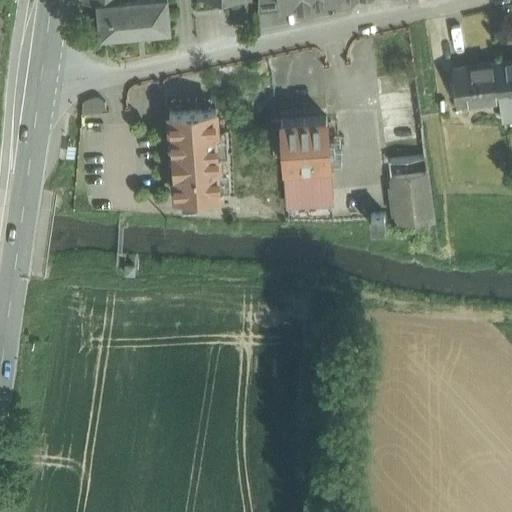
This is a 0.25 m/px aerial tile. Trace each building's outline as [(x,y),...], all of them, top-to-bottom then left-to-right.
[(168,0),(98,0),(101,32),(171,25),(168,0)] [(280,0),(258,0),(258,11),(283,8),(282,3),(281,3),(280,0)] [(511,58),(496,60),(501,96),(500,96),(503,113),(511,111),(511,58)] [(496,60),(472,64),(472,63),(453,66),(455,81),(457,102),(500,96),(501,96),(496,60)] [(131,116),(155,116),(155,79),(130,80),(131,116)] [(106,107),(104,92),(82,95),(84,109),(106,107)] [(220,101),(173,103),(174,187),(219,189),(220,101)] [(328,116),(283,118),(285,160),(329,158),(328,116)] [(426,151),(388,156),(397,222),(435,217),(426,151)] [(385,210),(371,211),(372,224),(386,223),(385,210)]
